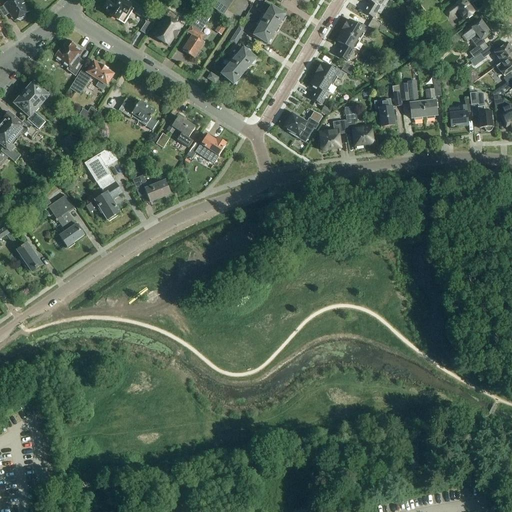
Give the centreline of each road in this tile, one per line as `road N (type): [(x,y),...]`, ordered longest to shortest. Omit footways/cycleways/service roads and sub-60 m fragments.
road 1 (residential): [(0,335),(145,237),(269,182)]
road 2 (residential): [(269,182),(439,160),(511,163)]
road 3 (residential): [(254,136),(67,14)]
road 4 (residential): [(254,136),(336,0)]
